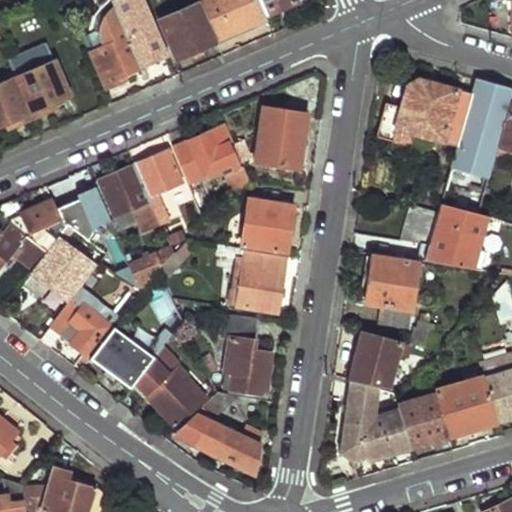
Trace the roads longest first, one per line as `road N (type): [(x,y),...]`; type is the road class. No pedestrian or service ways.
road 1 (residential): [(281,511),(294,476),(358,25)]
road 2 (residential): [(0,179),(358,25)]
road 3 (residential): [(332,511),(511,459)]
road 4 (tertiary): [(128,453),(0,352)]
road 5 (residential): [(401,6),(417,29),(511,62)]
